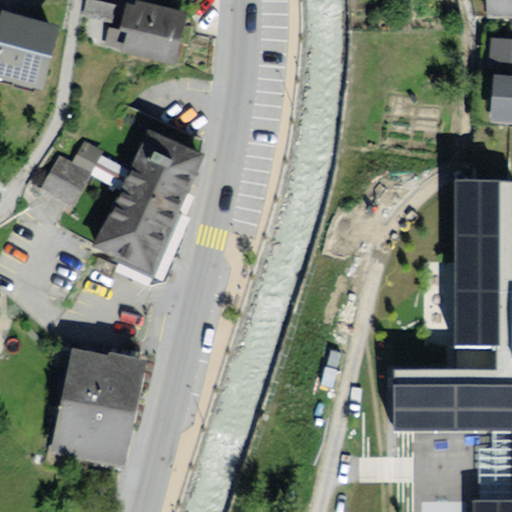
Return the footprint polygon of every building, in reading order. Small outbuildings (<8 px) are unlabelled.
[(111,8),(86,0),(85,0),(80,18),(106,26),(111,8)] [(124,0),(118,0),(104,48),(171,67),(185,17),(124,0)] [(511,0),(485,0),(486,23),(511,22),(511,0)] [(54,29),(0,13),(0,83),(36,93),(54,29)] [(511,41),(493,39),(488,76),(511,79),(511,41)] [(511,81),(490,81),(490,125),(511,124),(511,81)] [(140,137),(87,253),(148,280),(201,165),(140,137)] [(85,142),(73,162),(92,174),(104,154),(85,142)] [(91,176),(60,159),(39,197),(70,214),(91,176)] [(511,214),(475,213),(473,251),(459,250),(456,339),(495,340),(497,275),(511,275),(511,214)] [(143,369),(70,354),(47,460),(120,475),(143,369)] [(511,511),(511,378),(393,379),(393,430),(511,428),(511,508),(478,509),(477,511),(511,511)]
